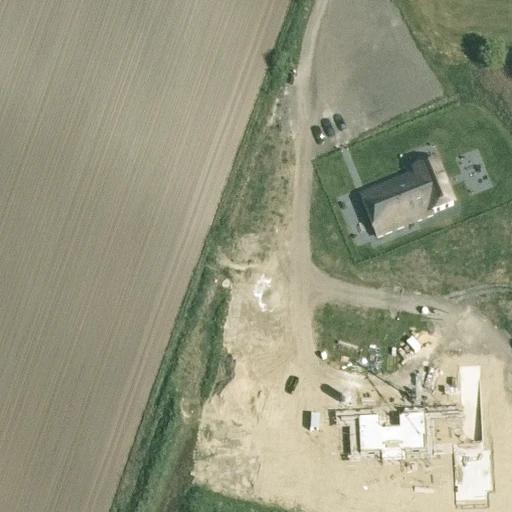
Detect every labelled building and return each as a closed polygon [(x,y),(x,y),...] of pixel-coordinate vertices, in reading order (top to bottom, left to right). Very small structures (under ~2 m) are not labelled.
[(369,108),(390,136),(419,114),(398,86),(369,108)] [(424,118),(391,133),(402,157),(422,148),(416,136),(429,130),(424,118)] [(432,213),(454,204),(437,163),(415,172),(416,175),(362,197),(379,238),(433,215),(432,213)] [(321,304),(328,334),(459,304),(452,273),(358,294),(342,225),(297,235),(313,306),(321,304)] [(364,291),(449,273),(443,247),(430,250),(428,241),(390,249),(393,263),(360,270),(364,291)] [(466,312),(454,324),(464,333),(476,322),(466,312)] [(329,389),(511,357),(511,337),(510,328),(324,361),(329,389)] [(430,421),(356,424),(358,458),(432,454),(430,421)]
